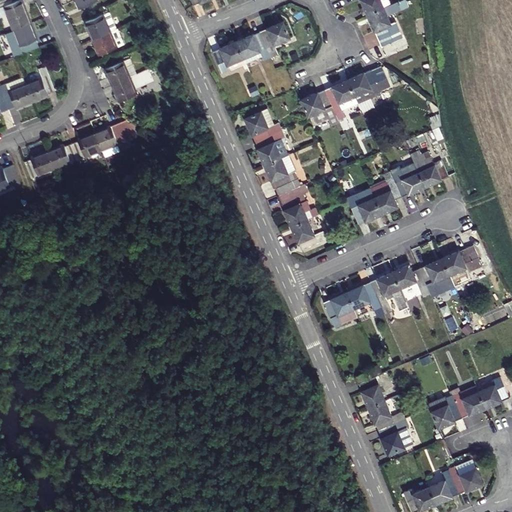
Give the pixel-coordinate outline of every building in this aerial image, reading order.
[(4,7),(13,30),(31,23),(22,0),(20,0),(14,3),(4,7)] [(76,0),(80,9),(97,1),(96,0),(76,0)] [(364,0),(371,14),(394,5),(392,0),(364,0)] [(371,14),(384,46),(406,36),(400,21),(395,23),(391,15),(412,6),(409,0),(405,0),(394,5),(371,14)] [(86,22),(93,39),(110,32),(116,29),(109,12),(86,22)] [(287,21),(263,31),(274,57),(281,54),(277,44),(294,37),(287,21)] [(13,30),(22,54),(39,48),(36,41),(38,40),(31,23),(13,30)] [(110,32),(117,48),(123,46),(116,29),(110,32)] [(263,31),(240,41),(247,57),(250,64),(266,57),(268,59),(274,57),(263,31)] [(93,39),(100,56),(117,48),(110,32),(93,39)] [(217,51),(226,72),(233,69),(231,64),(247,57),(240,41),(217,51)] [(106,69),(113,85),(130,78),(123,61),(106,69)] [(385,65),(352,79),(362,103),(363,104),(379,97),(377,93),(394,86),(385,65)] [(42,78),(26,84),(33,102),(49,95),(48,94),(56,92),(46,67),(39,70),(42,78)] [(23,76),(0,85),(0,87),(9,110),(15,107),(16,108),(33,102),(26,84),(23,76)] [(113,85),(120,102),(137,94),(130,78),(113,85)] [(352,79),(329,89),(339,114),(341,118),(346,116),(344,111),(362,103),(352,79)] [(9,110),(0,87),(0,114),(2,114),(1,113),(9,110)] [(305,99),(312,115),(317,113),(321,122),(339,114),(329,89),(305,99)] [(270,108),(278,124),(280,123),(273,107),(270,108)] [(249,117),(259,141),(285,130),(282,122),(280,123),(278,124),(270,108),(249,117)] [(442,113),(432,116),(436,128),(446,125),(442,113)] [(139,127),(127,120),(95,133),(102,151),(105,158),(120,152),(117,145),(131,140),(128,131),(139,127)] [(259,141),(269,164),(291,155),(284,139),(288,137),(285,130),(259,141)] [(79,141),(72,144),(78,159),(79,160),(102,151),(95,133),(78,139),(79,141)] [(65,145),(48,151),(55,169),(78,159),(72,144),(65,146),(65,145)] [(414,153),(416,157),(425,153),(423,149),(414,153)] [(416,157),(417,160),(428,186),(452,175),(445,159),(438,162),(432,150),(425,153),(416,157)] [(25,162),(31,178),(55,169),(48,151),(31,158),(32,159),(25,162)] [(269,164),(282,195),(304,186),(294,162),(300,160),(297,152),(291,155),(269,164)] [(417,160),(394,170),(405,196),(428,186),(417,160)] [(22,187),(13,165),(0,169),(0,190),(14,185),(16,190),(22,187)] [(375,189),(378,196),(385,213),(402,206),(399,198),(405,196),(394,170),(387,173),(390,182),(375,189)] [(282,195),(295,226),(312,219),(321,214),(318,207),(314,209),(310,200),(315,198),(308,184),(304,186),(282,195)] [(350,197),(362,223),(385,213),(378,196),(362,203),(358,194),(350,197)] [(295,226),(305,249),(330,238),(327,231),(318,234),(312,219),(295,226)] [(477,244),(446,258),(453,275),(455,279),(486,266),(477,244)] [(446,258),(423,267),(434,293),(441,290),(437,281),(453,275),(446,258)] [(414,263),(397,271),(404,287),(420,280),(427,296),(434,293),(423,267),(417,270),(414,263)] [(397,271),(374,281),(388,313),(395,310),(388,294),(395,291),(403,309),(404,309),(412,305),(404,287),(397,271)] [(374,281),(351,291),(358,307),(374,300),(381,316),(388,313),(374,281)] [(327,301),(338,327),(346,324),(346,322),(362,316),(358,307),(351,291),(327,301)] [(411,311),(415,322),(419,320),(412,305),(404,309),(406,313),(411,311)] [(416,351),(418,356),(430,351),(428,346),(416,351)] [(359,376),(362,383),(372,378),(369,371),(359,376)] [(362,383),(372,406),(389,399),(378,376),(372,378),(362,383)] [(498,383),(482,390),(490,407),(511,397),(511,394),(504,376),(497,380),(498,383)] [(455,390),(457,395),(466,417),(490,407),(482,390),(480,385),(465,392),(463,387),(455,390)] [(432,403),(443,427),(466,417),(457,395),(450,398),(449,396),(432,403)] [(372,406),(382,430),(409,418),(406,412),(396,416),(389,399),(372,406)] [(382,430),(392,453),(419,442),(409,418),(382,430)] [(480,467),(456,476),(463,493),(487,483),(480,467)] [(448,480),(433,486),(440,502),(463,493),(456,476),(453,469),(445,473),(448,480)] [(407,491),(415,511),(440,502),(433,486),(416,493),(415,488),(407,491)]
